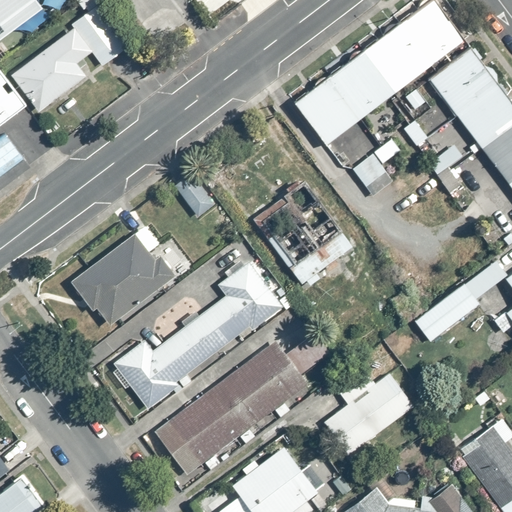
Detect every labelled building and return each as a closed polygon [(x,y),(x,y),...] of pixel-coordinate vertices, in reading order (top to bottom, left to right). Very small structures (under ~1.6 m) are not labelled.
[(0,0),(0,18),(25,0),(0,0)] [(441,29),(419,0),(401,0),(277,93),(305,131),(441,29)] [(73,26),(10,74),(38,111),(85,75),(76,63),(91,52),(102,66),(129,44),(98,4),(71,24),(73,26)] [(511,124),(451,43),(412,73),(511,205),(511,124)] [(380,165),(401,150),(391,137),(371,152),(351,167),(372,195),(392,180),(380,165)] [(191,175),(175,190),(199,218),(216,204),(191,175)] [(281,198),(253,219),(301,283),(352,246),(301,176),(277,194),(281,198)] [(134,232),(71,280),(93,309),(97,306),(110,323),(174,274),(159,255),(154,258),(134,232)] [(506,275),(494,259),(414,320),(429,340),(478,303),(474,299),(506,275)] [(144,339),(114,362),(148,406),(179,383),(177,381),(248,326),(251,329),(282,306),(248,262),(218,285),(225,294),(153,350),(144,339)] [(511,270),(503,277),(511,288),(511,306),(505,312),(511,320),(511,270)] [(370,312),(361,300),(335,320),(344,332),(370,312)] [(275,340),(154,430),(187,474),(308,383),(275,340)] [(347,402),(323,421),(347,454),(413,405),(389,372),(374,382),(364,369),(337,389),(347,402)] [(479,444),(463,456),(500,506),(511,496),(511,452),(492,425),(475,438),(479,444)] [(282,447),(231,485),(251,511),(288,511),(316,492),(282,447)] [(0,475),(9,468),(0,456),(0,475)] [(21,474),(0,490),(0,511),(34,511),(44,505),(21,474)] [(436,511),(388,503),(375,487),(342,511),(472,511),(451,484),(429,500),(438,511),(436,511)]
